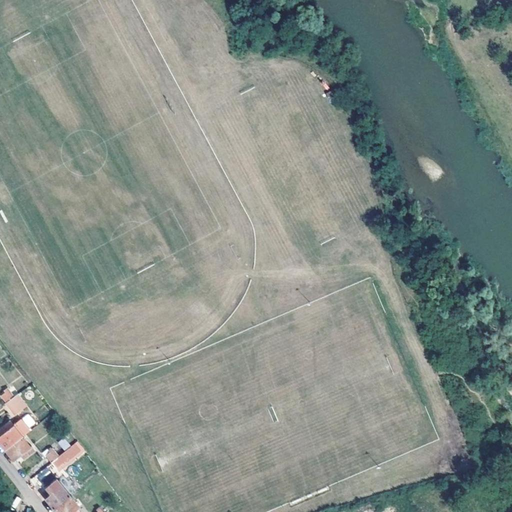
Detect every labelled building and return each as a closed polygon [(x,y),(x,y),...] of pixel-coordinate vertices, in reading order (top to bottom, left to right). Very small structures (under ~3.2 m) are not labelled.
[(326,95),(329,100),(336,96),(333,90),(326,95)] [(241,368),(246,385),(270,378),(266,361),(241,368)] [(7,402),(14,397),(7,388),(4,390),(6,392),(2,396),(7,402)] [(14,397),(7,402),(15,413),(26,405),(17,394),(14,397)] [(0,437),(0,439),(7,449),(23,436),(30,430),(22,421),(15,426),(11,422),(1,429),(5,434),(2,436),(0,437)] [(35,451),(23,436),(7,449),(15,459),(22,453),(26,458),(35,451)] [(64,450),(70,445),(64,438),(58,443),(64,450)] [(53,461),(60,455),(52,446),(49,448),(52,451),(48,455),(53,461)] [(60,455),(53,461),(59,467),(68,458),(63,452),(60,455)] [(491,466),(480,469),(486,494),(497,491),(491,466)] [(48,498),(56,508),(71,495),(60,481),(58,479),(48,488),(53,494),(52,494),(48,498)] [(511,494),(499,498),(502,507),(511,504),(511,494)] [(80,505),(71,495),(56,508),(58,511),(80,511),(81,511),(78,507),(80,505)]
